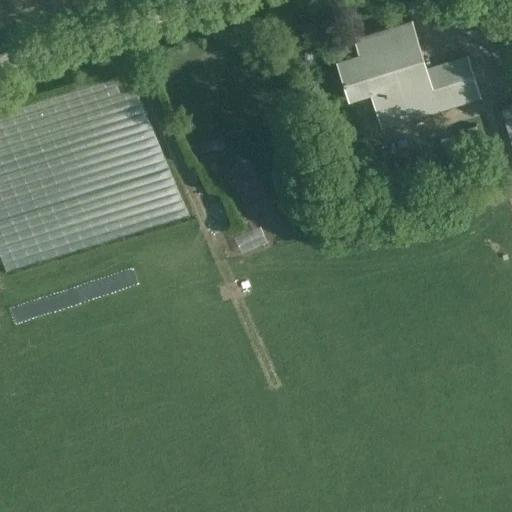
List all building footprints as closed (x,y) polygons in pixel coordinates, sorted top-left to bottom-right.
[(426,68),(411,20),(353,38),(358,55),(336,62),(348,100),(370,93),(381,129),(481,99),(467,55),(426,68)] [(185,210),(140,85),(120,92),(112,70),(0,109),(0,267),(3,275),(185,210)] [(511,104),(500,108),(511,145),(511,104)] [(462,134),(452,137),(457,151),(466,149),(462,134)] [(352,158),(340,177),(358,189),(370,169),(352,158)] [(250,232),(238,237),(244,250),(255,245),(250,232)]
